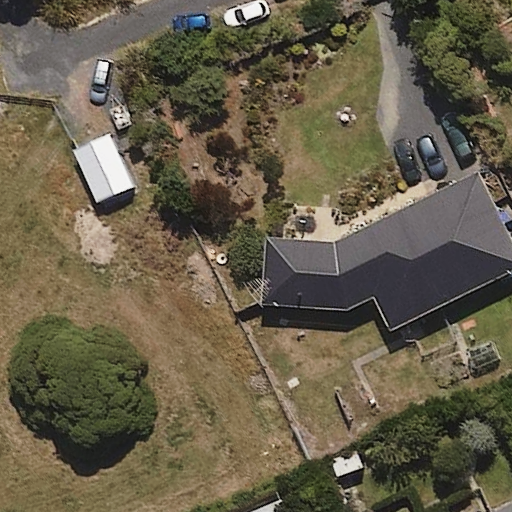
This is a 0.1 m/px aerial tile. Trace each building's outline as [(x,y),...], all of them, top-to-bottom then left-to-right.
[(511,19),(500,25),(511,48),(511,19)] [(485,125),(503,118),(493,93),(476,99),(485,125)] [(100,200),(137,186),(117,135),(80,149),(100,200)] [(381,296),(397,329),(511,273),(511,222),(487,170),(343,239),(273,235),(268,302),(356,309),(381,296)] [(254,511),(295,511),(288,497),(254,511)]
